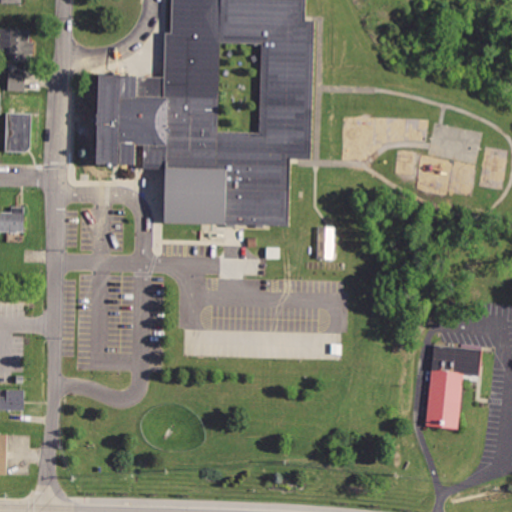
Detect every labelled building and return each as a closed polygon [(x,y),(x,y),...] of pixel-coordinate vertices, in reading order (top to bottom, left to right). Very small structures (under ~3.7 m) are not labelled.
[(51,511),(400,511),(434,203),(511,221),(511,0),(66,0),(65,53),(61,94),(57,164),(57,179),(57,190),(57,195),(57,260),(57,288),(57,323),(57,356),(56,369),(56,383),(52,497),(51,511)] [(1,27),(1,58),(32,58),(32,27),(1,27)] [(9,72),(9,90),(30,90),(30,72),(9,72)] [(8,112),(6,151),(26,151),(33,144),(34,113),(8,112)] [(511,221),(511,511),(400,511),(434,203),(511,221)] [(1,212),(1,231),(29,231),(29,205),(16,205),(16,212),(1,212)] [(8,390),(8,395),(0,395),(0,409),(28,409),(27,390),(8,390)] [(0,434),(0,473),(10,474),(11,435),(0,434)]
